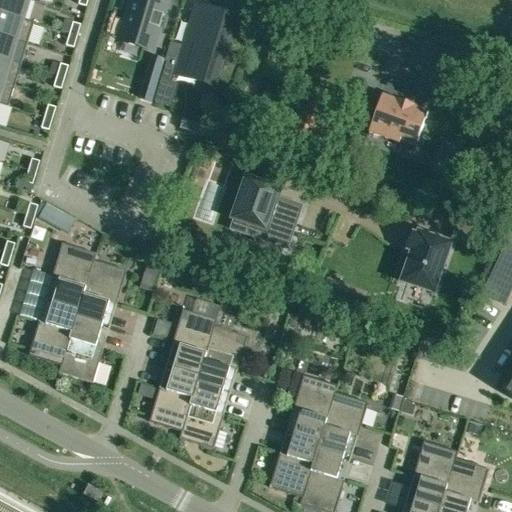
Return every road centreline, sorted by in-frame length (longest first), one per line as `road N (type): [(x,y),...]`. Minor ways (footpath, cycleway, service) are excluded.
road 1 (residential): [(143,320),(98,454)]
road 2 (residential): [(265,384),(223,511)]
